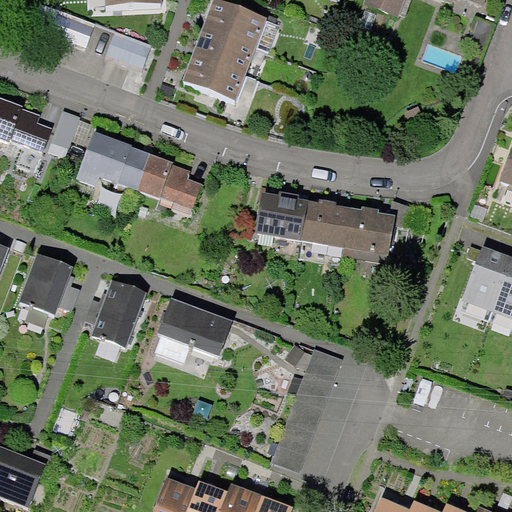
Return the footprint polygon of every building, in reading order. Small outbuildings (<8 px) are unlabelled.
[(105,0),(106,11),(161,12),(160,0),(105,0)] [(267,17),(223,0),(212,0),(204,24),(257,45),(267,17)] [(487,0),(364,0),(360,11),(400,26),(409,0),(434,0),(481,17),(487,0)] [(95,31),(56,16),(46,40),(85,56),(95,31)] [(257,45),(204,24),(194,50),(246,69),(257,45)] [(152,53),(115,38),(105,63),(142,78),(152,53)] [(184,80),(233,101),(243,71),(194,50),(184,80)] [(23,106),(0,97),(0,138),(9,142),(10,141),(43,153),(52,129),(38,123),(41,115),(22,108),(23,106)] [(80,117),(62,111),(48,152),(66,158),(80,117)] [(88,146),(86,153),(79,176),(135,196),(148,152),(95,131),(88,146)] [(190,177),(148,152),(136,198),(191,218),(201,190),(187,185),(190,177)] [(511,158),(501,188),(511,192),(511,158)] [(259,199),(252,240),(301,248),(308,209),(296,206),(295,202),(276,198),(276,203),(259,199)] [(318,210),(308,209),(301,248),(343,255),(350,216),(333,213),(334,209),(319,206),(318,210)] [(359,218),(350,216),(343,255),(385,262),(392,224),(376,221),(377,217),(359,214),(359,218)] [(482,245),(462,299),(491,310),(511,256),(482,245)] [(511,256),(491,310),(511,318),(511,256)] [(24,309),(50,320),(68,276),(42,265),(24,309)] [(90,338),(123,350),(142,301),(108,288),(90,338)] [(170,309),(159,337),(217,360),(229,332),(170,309)] [(344,367),(314,355),(271,469),(300,480),(344,367)] [(0,495),(26,507),(40,474),(0,458),(0,495)] [(191,511),(197,498),(163,486),(153,511),(191,511)] [(198,492),(197,498),(191,511),(221,511),(225,502),(198,492)] [(229,492),(225,502),(221,511),(256,511),(259,503),(229,492)] [(282,511),(259,503),(256,511),(282,511)]
